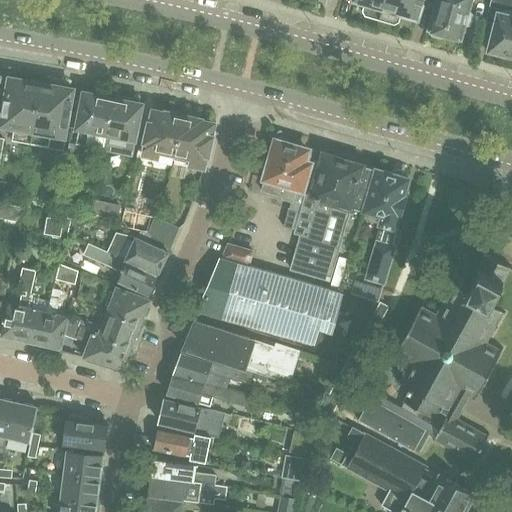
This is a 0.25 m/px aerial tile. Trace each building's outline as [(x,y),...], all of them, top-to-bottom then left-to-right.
[(355,0),(356,1),(365,3),(362,11),(365,16),(379,20),(384,0),(355,0)] [(384,0),(379,20),(394,24),(398,22),(400,14),(413,18),(418,16),(422,0),(384,0)] [(460,40),(465,24),(467,25),(470,15),(468,14),(471,0),(437,0),(429,31),(430,31),(432,36),(440,38),(445,36),(460,40)] [(511,0),(492,0),(487,23),(495,25),(489,47),(492,52),(511,57),(511,0)] [(30,143),(40,83),(39,83),(36,79),(29,78),(25,80),(9,77),(8,87),(5,99),(3,99),(0,114),(0,126),(13,129),(11,140),(30,143)] [(43,83),(40,83),(30,143),(56,148),(54,161),(65,162),(68,151),(62,150),(64,138),(66,138),(71,110),(69,110),(73,89),(57,86),(54,82),(47,81),(43,83)] [(105,135),(113,94),(96,91),(95,93),(83,90),(81,99),(75,128),(79,129),(76,143),(102,148),(105,135)] [(131,98),(113,94),(105,135),(102,148),(102,149),(119,153),(127,154),(129,155),(132,140),(135,141),(142,110),(143,103),(131,100),(131,98)] [(156,110),(152,113),(150,122),(149,122),(144,142),(145,142),(142,156),(157,159),(158,151),(175,154),(184,115),(182,115),(182,114),(181,112),(180,111),(178,110),(176,110),(175,109),(173,109),(171,109),(169,110),(168,110),(168,111),(166,111),(165,112),(156,110)] [(185,115),(184,115),(175,154),(174,159),(190,162),(189,166),(204,169),(206,156),(208,156),(212,136),(211,136),(213,126),(211,122),(201,120),(201,119),(199,118),(199,117),(198,116),(197,115),(195,114),(193,113),(192,113),(190,113),(188,113),(186,114),(185,114),(185,115)] [(283,226),(295,229),(307,185),(313,187),(322,157),(307,153),(307,152),(308,151),(307,150),(307,149),(306,149),(305,148),(291,144),(289,140),(282,138),(277,140),(275,139),(268,163),(266,163),(265,164),(262,174),(263,176),(264,176),(263,180),(264,180),(261,191),(282,197),(282,199),(292,202),(290,210),(288,209),(283,226)] [(68,150),(68,151),(65,162),(76,164),(77,151),(68,150)] [(343,160),(335,157),(323,154),(322,157),(313,187),(307,185),(295,229),(295,232),(301,233),(291,268),(330,279),(347,220),(351,206),(364,210),(373,179),(376,169),(362,166),(363,165),(360,164),(360,163),(359,161),(358,160),(357,159),(356,158),(355,158),(353,157),(352,157),(350,157),(349,158),(347,159),(346,160),(343,159),(343,160)] [(373,179),(364,210),(382,216),(380,223),(388,225),(385,233),(380,232),(366,279),(384,284),(398,237),(394,236),(396,227),(394,227),(395,225),(396,226),(399,218),(397,218),(397,216),(398,216),(405,195),(404,195),(408,178),(405,177),(404,173),(401,170),(397,169),(393,170),(390,173),(376,169),(373,179)] [(112,204),(108,218),(118,220),(121,206),(112,204)] [(147,232),(149,228),(155,216),(156,214),(124,207),(121,227),(138,230),(147,232)] [(52,235),(52,236),(67,240),(71,218),(56,215),(55,218),(52,235)] [(155,216),(149,228),(174,239),(179,228),(155,216)] [(111,253),(158,275),(159,273),(162,272),(164,267),(163,263),(174,239),(149,228),(147,232),(138,230),(135,237),(119,234),(111,253)] [(86,250),(85,253),(123,271),(119,280),(150,295),(151,293),(153,292),(155,287),(154,283),(158,275),(111,253),(90,243),(86,250)] [(24,245),(20,256),(37,262),(41,251),(24,245)] [(228,245),(222,258),(249,265),(253,252),(228,245)] [(374,391),(357,420),(418,452),(430,431),(436,434),(433,439),(432,441),(433,442),(434,439),(443,444),(441,446),(443,447),(444,444),(452,449),(451,452),(452,452),(454,450),(463,454),(461,457),(462,458),(464,455),(472,460),(471,462),(472,463),(473,460),(487,435),(488,433),(487,432),(486,435),(477,430),(479,427),(478,427),(476,429),(468,425),(469,422),(468,422),(466,424),(456,419),(470,394),(473,396),(471,398),(474,400),(475,397),(501,350),(502,348),(500,346),(499,349),(486,342),(502,314),(504,315),(505,313),(503,311),(491,304),(510,270),(511,270),(511,267),(507,265),(499,261),(490,256),(483,251),(481,254),(485,256),(466,290),(453,283),(451,282),(449,285),(452,286),(436,315),(420,306),(394,353),(399,356),(397,360),(399,370),(404,373),(399,383),(411,389),(404,402),(402,406),(374,391)] [(340,292),(249,265),(222,258),(198,311),(303,342),(301,346),(322,353),(340,292)] [(60,264),(56,279),(75,284),(78,271),(60,264)] [(13,336),(20,338),(34,283),(37,271),(23,267),(18,289),(23,290),(19,304),(6,301),(0,333),(3,334),(5,338),(10,339),(13,336)] [(366,283),(362,297),(378,302),(383,288),(366,283)] [(33,284),(20,338),(41,342),(48,311),(37,308),(39,298),(41,285),(33,284)] [(141,323),(150,299),(117,286),(108,310),(141,323)] [(61,348),(64,333),(68,317),(68,316),(56,313),(61,290),(53,288),(48,311),(41,342),(47,344),(49,348),(55,349),(57,347),(61,348)] [(85,292),(78,291),(77,299),(84,301),(85,292)] [(80,321),(78,325),(99,333),(132,346),(141,323),(108,310),(102,326),(81,318),(80,321)] [(68,317),(64,333),(89,342),(84,357),(117,367),(118,368),(125,364),(132,346),(99,333),(78,325),(80,321),(68,317)] [(183,348),(225,361),(254,371),(291,382),(302,350),(276,341),(275,345),(194,320),(183,348)] [(175,371),(174,374),(206,382),(218,386),(221,376),(249,385),(254,371),(225,361),(223,366),(182,353),(179,363),(176,364),(174,369),(175,371)] [(206,382),(174,374),(168,393),(211,407),(214,396),(253,409),(257,398),(218,386),(206,382)] [(0,447),(5,449),(7,437),(15,401),(0,397),(0,447)] [(225,413),(165,399),(160,422),(194,430),(219,436),(225,413)] [(15,401),(7,437),(30,442),(38,406),(15,401)] [(104,449),(104,447),(107,423),(87,421),(87,417),(69,413),(69,418),(67,418),(64,444),(104,449)] [(190,434),(159,428),(154,450),(191,457),(190,461),(206,464),(209,449),(211,449),(213,437),(191,433),(190,434)] [(473,511),(475,509),(474,503),(471,499),(474,493),(353,428),(349,435),(356,439),(348,455),(337,448),(332,457),(345,464),(345,465),(348,466),(389,488),(381,504),(396,511),(473,511)] [(314,434),(294,429),(289,452),(309,456),(314,434)] [(30,444),(38,446),(41,434),(33,432),(30,444)] [(35,458),(38,446),(30,444),(28,456),(35,458)] [(64,472),(100,477),(103,454),(67,449),(64,472)] [(286,455),(282,477),(304,481),(308,459),(286,455)] [(196,465),(155,458),(152,474),(215,485),(216,476),(195,473),(196,465)] [(0,468),(0,470),(0,476),(12,478),(12,469),(0,468)] [(61,496),(97,500),(100,477),(64,472),(61,496)] [(152,474),(149,495),(183,500),(218,504),(214,503),(214,498),(225,500),(227,487),(215,485),(152,474)] [(27,491),(35,492),(37,480),(29,479),(27,491)] [(181,511),(183,500),(149,495),(149,498),(147,498),(145,508),(147,508),(146,511),(181,511)] [(59,511),(95,511),(97,500),(61,496),(59,511)] [(279,497),(277,511),(295,511),(297,499),(279,497)] [(17,503),(17,511),(26,511),(26,503),(17,503)]
